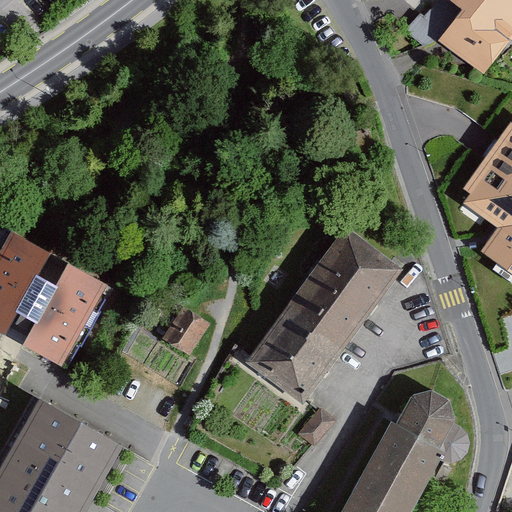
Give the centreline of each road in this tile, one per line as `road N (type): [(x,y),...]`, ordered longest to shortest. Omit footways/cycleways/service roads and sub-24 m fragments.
road 1 (residential): [(490,411),(385,87),(340,0)]
road 2 (primary): [(131,0),(0,92)]
